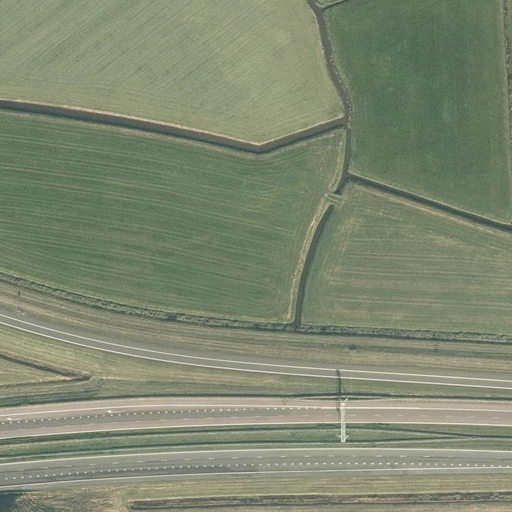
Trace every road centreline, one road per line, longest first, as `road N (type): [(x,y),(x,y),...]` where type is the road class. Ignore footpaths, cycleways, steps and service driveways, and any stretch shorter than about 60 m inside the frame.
road 1 (motorway): [(511,384),(182,358),(0,317)]
road 2 (motorway): [(0,471),(341,454),(511,458)]
road 3 (motorway): [(511,417),(231,416),(0,430)]
